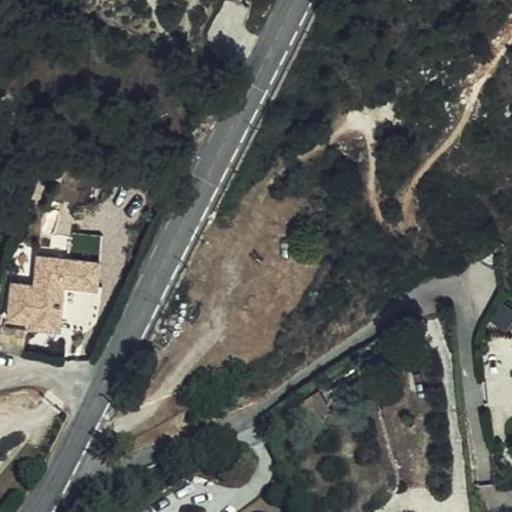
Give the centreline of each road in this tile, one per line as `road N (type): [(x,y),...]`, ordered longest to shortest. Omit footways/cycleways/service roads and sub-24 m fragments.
road 1 (track): [(84,428),(111,430),(148,407),(207,337),(259,202),(286,165),(356,123),(371,125),(372,197),(378,215),(398,226),(413,185),(511,47)]
road 2 (secondary): [(36,511),(295,0)]
